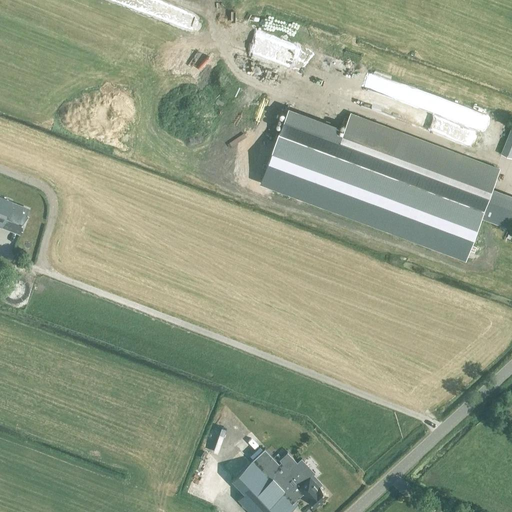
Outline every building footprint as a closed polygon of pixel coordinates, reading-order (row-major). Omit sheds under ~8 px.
[(293,63),(291,68),(302,72),(304,67),(293,63)] [(343,78),(352,82),(357,72),(361,74),(362,70),(349,64),(343,78)] [(300,80),(289,77),(290,74),(281,71),(279,76),(299,83),(300,80)] [(414,108),(395,101),(402,83),(368,71),(362,88),(374,92),(369,106),(408,120),(409,116),(415,118),(417,112),(413,111),(414,108)] [(366,102),(366,94),(362,94),(362,88),(350,88),(351,102),(366,102)] [(467,159),(400,133),(400,131),(350,112),(340,138),(322,131),(312,156),(381,182),(382,180),(450,205),(450,206),(481,216),(511,228),(511,195),(490,188),(461,177),(467,159)] [(445,126),(443,133),(452,137),(454,130),(445,126)] [(511,126),(500,153),(511,158),(511,157),(511,126)] [(0,226),(6,228),(20,234),(29,209),(0,197),(0,226)] [(221,430),(227,433),(231,423),(225,421),(221,430)] [(287,450),(276,460),(264,448),(252,459),(252,460),(232,479),(244,492),(237,499),(249,511),(288,511),(297,504),(294,501),(303,493),(316,507),(328,495),(310,476),(308,478),(296,464),(297,463),(290,455),(291,454),(287,450)] [(320,457),(311,448),(304,454),(314,463),(320,457)]
